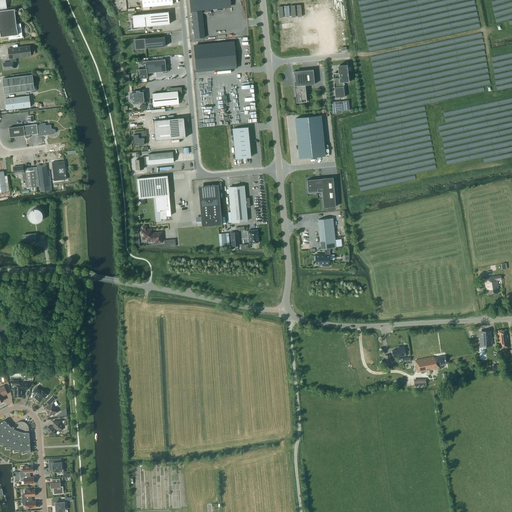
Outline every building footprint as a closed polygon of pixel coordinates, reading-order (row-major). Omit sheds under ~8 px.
[(0,0),(0,31),(1,36),(8,35),(9,39),(22,38),(20,23),(16,24),(14,9),(7,10),(5,0),(0,0)] [(189,0),(191,10),(192,10),(201,9),(207,8),(231,6),(229,0),(189,0)] [(317,0),(319,19),(330,18),(329,2),(331,2),(330,0),(317,0)] [(201,9),(192,10),(195,39),(204,38),(201,9)] [(131,23),(132,29),(138,29),(138,27),(169,24),(168,11),(144,14),(132,15),(133,23),(131,23)] [(144,38),(135,39),(136,49),(145,48),(165,46),(164,36),(144,38)] [(197,71),(236,67),(234,42),(194,46),(197,71)] [(10,62),(3,63),(4,70),(13,69),(13,62),(16,62),(16,57),(31,56),(31,54),(30,46),(8,48),(9,58),(10,58),(10,62)] [(138,69),(139,79),(148,78),(147,73),(166,71),(165,59),(145,61),(145,67),(142,67),(142,69),(138,69)] [(343,81),(349,80),(347,66),(338,67),(339,76),(333,77),(335,97),(345,96),(343,81)] [(314,84),(313,69),(298,71),(298,72),(296,72),(296,71),(293,71),(293,74),(295,73),(295,81),(294,81),(295,86),(296,86),(296,87),(295,88),(296,102),(302,102),(301,99),(306,99),(305,85),(314,84)] [(34,86),(32,75),(22,76),(2,78),(4,94),(24,91),(29,91),(30,91),(31,92),(35,92),(36,90),(36,86),(35,85),(34,86)] [(152,93),(153,106),(179,104),(179,103),(178,99),(178,94),(181,94),(181,88),(181,87),(169,88),(169,89),(170,89),(170,92),(152,93)] [(129,95),(130,99),(133,99),(133,103),(145,102),(144,90),(139,91),(139,90),(136,90),(136,91),(132,91),(132,94),(129,95)] [(5,99),(6,110),(30,107),(29,96),(5,99)] [(339,101),(331,102),(332,113),(340,112),(340,111),(349,110),(348,100),(339,101)] [(320,115),(295,118),(300,158),(325,155),(320,115)] [(154,120),(156,140),(185,137),(185,134),(187,134),(184,126),(184,117),(154,120)] [(24,135),(25,135),(25,136),(25,137),(26,138),(27,138),(29,138),(29,137),(29,136),(29,135),(37,134),(38,136),(52,134),(53,134),(54,133),(55,132),(55,131),(55,130),(54,129),(52,129),(51,129),(51,124),(45,125),(45,123),(39,124),(40,125),(37,125),(37,124),(29,125),(9,127),(10,137),(24,135)] [(234,145),(236,159),(251,157),(249,144),(248,127),(233,129),(234,145)] [(146,131),(146,130),(134,132),(134,135),(133,135),(134,143),(139,143),(139,145),(144,144),(144,140),(144,136),(146,135),(146,131)] [(146,156),(141,157),(142,159),(136,160),(136,169),(143,169),(142,165),(146,164),(174,162),(173,152),(148,154),(148,156),(146,156)] [(66,173),(65,166),(64,161),(52,162),(54,181),(66,179),(66,173)] [(22,173),(23,180),(24,179),(26,179),(27,188),(36,187),(34,170),(26,171),(23,172),(23,166),(13,167),(14,174),(15,173),(16,174),(17,175),(19,174),(19,173),(22,173)] [(45,166),(37,167),(40,187),(41,192),(51,190),(50,175),(49,171),(47,171),(45,171),(45,166)] [(137,178),(139,198),(154,197),(156,221),(161,220),(161,218),(166,218),(165,216),(171,215),(169,195),(167,175),(137,178)] [(333,177),(321,178),(321,181),(319,181),(319,182),(315,182),(315,181),(313,182),(313,179),(307,180),(308,192),(318,191),(317,189),(322,188),(324,208),(336,207),(333,177)] [(222,224),(218,184),(203,186),(198,191),(201,216),(196,217),(196,221),(201,221),(202,226),(209,226),(212,227),(215,226),(215,225),(222,224)] [(248,197),(245,198),(244,186),(229,187),(232,222),(247,221),(246,207),(249,207),(248,197)] [(28,214),(28,216),(29,218),(30,220),(32,222),(34,222),(36,223),(38,222),(40,221),(42,219),(42,217),(43,215),(42,213),(41,211),(39,209),(37,209),(35,208),(33,209),(31,210),(29,212),(28,214)] [(322,266),(329,266),(329,260),(330,260),(330,256),(330,248),(336,247),(333,218),(318,219),(321,249),(325,249),(325,255),(315,255),(315,256),(316,256),(316,264),(323,264),(323,266),(322,266)] [(143,232),(142,233),(142,237),(143,237),(143,238),(148,238),(148,240),(155,240),(155,242),(162,242),(161,232),(151,233),(151,230),(147,230),(147,226),(143,226),(143,231),(142,231),(143,232)] [(258,242),(257,230),(248,230),(249,243),(258,242)] [(239,245),(238,231),(236,231),(230,232),(232,246),(238,245),(239,245)] [(23,235),(23,242),(36,240),(35,233),(23,235)] [(220,246),(229,245),(228,233),(219,234),(220,246)] [(485,279),(486,289),(487,289),(488,295),(497,293),(497,288),(498,288),(497,280),(501,280),(501,276),(489,277),(489,278),(485,279)] [(10,326),(0,325),(0,333),(10,334),(10,326)] [(497,331),(499,349),(509,347),(507,329),(497,331)] [(492,337),(490,337),(490,331),(481,332),(481,338),(480,338),(481,346),(493,345),(492,337)] [(393,357),(402,356),(402,357),(406,356),(405,353),(404,347),(400,348),(401,349),(392,351),(393,357)] [(415,360),(417,372),(439,368),(439,366),(446,364),(445,363),(446,363),(444,356),(434,358),(434,357),(415,360)] [(426,385),(425,378),(416,380),(416,381),(413,381),(414,387),(417,386),(417,387),(426,385)] [(14,384),(14,396),(22,396),(22,389),(27,389),(27,382),(19,382),(19,380),(13,380),(13,384),(14,384)] [(36,395),(34,397),(40,402),(47,394),(41,389),(41,390),(37,386),(33,391),(36,395)] [(46,402),(48,406),(44,407),(49,416),(54,413),(54,414),(58,412),(56,407),(55,407),(53,402),(55,399),(52,396),(46,402)] [(66,415),(66,408),(57,416),(66,415)] [(10,449),(19,450),(19,451),(18,451),(19,452),(27,450),(27,452),(29,452),(30,451),(30,450),(30,449),(29,436),(28,436),(27,433),(29,432),(29,433),(29,428),(28,426),(27,424),(25,422),(23,421),(21,421),(19,421),(17,422),(15,424),(14,426),(13,425),(12,427),(11,427),(8,423),(6,421),(5,420),(4,420),(3,420),(0,422),(0,442),(4,444),(3,445),(11,447),(11,449),(10,449)] [(53,426),(47,427),(48,434),(55,434),(55,430),(59,429),(59,430),(63,430),(62,426),(61,420),(53,421),(53,426)] [(60,458),(48,459),(49,464),(49,463),(52,463),(53,471),(61,471),(61,468),(62,467),(62,465),(61,465),(61,462),(60,462),(60,458)] [(16,472),(16,476),(20,475),(30,475),(30,472),(33,472),(33,465),(23,466),(23,469),(22,469),(21,470),(20,470),(20,471),(20,472),(16,472)] [(30,475),(20,475),(20,479),(21,480),(22,481),(23,481),(24,481),(24,484),(34,483),(33,477),(30,477),(30,475)] [(53,487),(53,494),(64,493),(64,486),(61,486),(60,482),(60,479),(52,479),(52,483),(50,483),(51,487),(53,487)] [(138,510),(181,506),(181,496),(174,497),(174,491),(171,487),(165,488),(165,482),(152,483),(149,485),(147,485),(141,489),(142,490),(140,490),(139,488),(137,488),(137,490),(139,493),(145,493),(145,496),(143,496),(143,500),(145,500),(143,501),(143,506),(139,500),(141,499),(140,499),(137,502),(138,510)] [(22,495),(22,499),(32,499),(32,496),(35,496),(34,489),(25,490),(25,493),(24,493),(23,494),(22,494),(22,495)] [(32,499),(22,499),(22,503),(23,504),(24,505),(25,505),(26,505),(26,508),(36,507),(35,501),(32,501),(32,499)] [(55,505),(56,511),(59,511),(61,511),(62,511),(65,510),(64,502),(58,502),(58,499),(51,499),(52,505),(55,505)]
